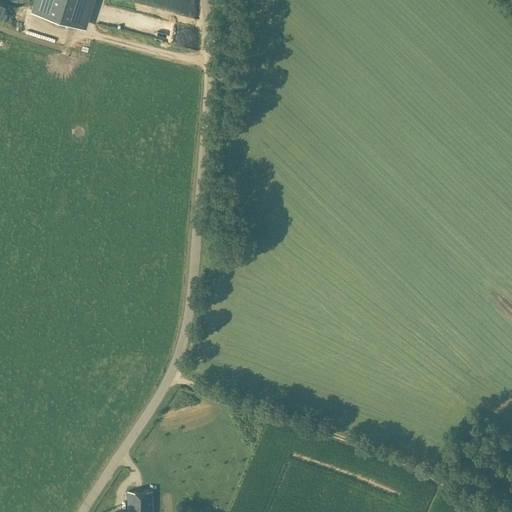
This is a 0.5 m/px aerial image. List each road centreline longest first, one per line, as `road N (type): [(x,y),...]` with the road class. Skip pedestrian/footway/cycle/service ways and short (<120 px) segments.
road 1 (unclassified): [(82,511),(156,399),(187,322),(208,67),(203,0)]
road 2 (track): [(169,374),(403,462),(485,511)]
